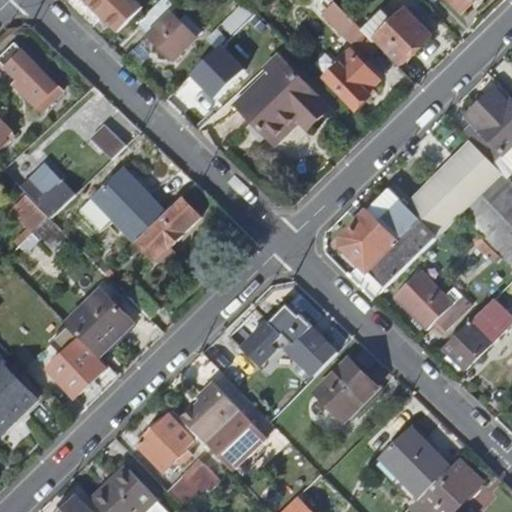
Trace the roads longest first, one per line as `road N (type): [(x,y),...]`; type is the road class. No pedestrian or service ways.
road 1 (unclassified): [(286,244),(12,511)]
road 2 (unclassified): [(32,0),(286,244)]
road 3 (unclassified): [(511,22),(286,244)]
road 4 (unclassified): [(286,244),(511,461)]
